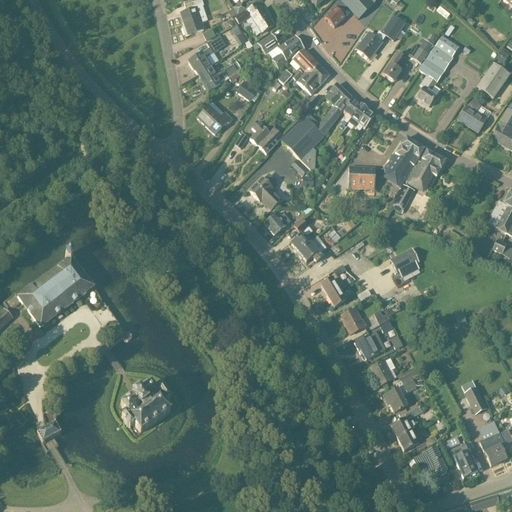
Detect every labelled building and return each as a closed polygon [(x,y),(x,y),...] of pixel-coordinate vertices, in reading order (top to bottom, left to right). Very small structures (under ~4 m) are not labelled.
[(186,13),(179,15),(184,29),(182,30),(185,37),(187,36),(187,38),(204,32),(202,25),(207,23),(202,8),(203,7),(200,0),(190,0),(183,5),(186,13)] [(307,0),(315,10),(327,0),(307,0)] [(334,9),(324,20),(334,30),(344,19),(339,14),(345,8),(358,22),(374,7),(378,0),(337,0),(341,4),(335,10),(334,9)] [(266,16),(267,16),(264,9),(261,11),(257,5),(247,11),(251,17),(250,18),(261,35),(273,27),(266,16)] [(235,19),(239,25),(249,18),(246,12),(235,19)] [(405,26),(392,18),(380,36),(393,44),(405,26)] [(236,37),(241,33),(236,26),(231,29),(236,37)] [(450,28),(445,36),(449,38),(454,31),(450,28)] [(206,43),(215,38),(212,32),(202,37),(206,43)] [(356,52),(368,61),(384,40),(377,35),(374,40),(369,36),(356,52)] [(438,39),(433,36),(428,43),(433,47),(438,39)] [(197,76),(210,68),(205,60),(225,47),(219,38),(207,46),(209,50),(202,55),(192,61),(188,63),(192,69),(194,73),(195,72),(197,76)] [(270,38),(258,46),(264,54),(275,46),(270,38)] [(452,60),(458,50),(442,38),(435,49),(426,62),(419,73),(426,78),(419,88),(423,90),(416,100),(429,109),(436,98),(431,94),(444,74),(453,61),(452,60)] [(287,64),(286,63),(302,52),(303,51),(295,39),(277,51),(281,55),(271,62),(278,71),(287,64)] [(407,58),(412,61),(421,67),(433,49),(424,42),(419,50),(414,47),(407,58)] [(503,51),(497,60),(503,65),(509,56),(503,51)] [(292,62),(305,75),(308,78),(317,68),(303,53),(292,62)] [(402,59),(397,55),(382,77),(393,84),(400,74),(395,69),(402,59)] [(493,101),(510,77),(493,66),(476,90),(493,101)] [(227,79),(224,74),(223,73),(216,77),(210,68),(197,76),(207,93),(221,86),(220,84),(224,82),(223,81),(227,79)] [(230,84),(237,79),(240,78),(240,77),(237,73),(234,68),(224,74),(227,79),(230,84)] [(308,78),(305,75),(297,84),(310,97),(319,88),(328,79),(317,68),(308,78)] [(299,71),(291,78),(295,82),(302,75),(299,71)] [(286,73),(277,82),(283,87),(291,78),(286,73)] [(250,104),(257,94),(243,85),(236,95),(250,104)] [(324,99),(333,109),(315,131),(323,139),(336,121),(351,101),(336,87),(324,99)] [(304,107),(310,111),(310,112),(318,104),(312,98),(309,101),(306,98),(300,104),(304,107)] [(469,108),(467,107),(457,122),(478,135),(486,121),(476,115),(481,107),(472,102),(469,108)] [(348,123),(360,108),(354,103),(342,119),(348,123)] [(228,127),(232,122),(224,114),(221,118),(209,107),(196,120),(214,138),(227,126),(228,127)] [(301,121),(310,111),(304,107),(296,117),(301,121)] [(347,124),(355,130),(367,113),(360,108),(348,123),(347,124)] [(511,113),(507,111),(490,142),(511,154),(511,113)] [(374,119),(367,113),(355,130),(355,131),(359,134),(362,129),(365,131),(374,119)] [(323,139),(315,131),(305,120),(281,144),(315,177),(316,154),(313,152),(323,139)] [(249,142),(257,148),(269,135),(256,124),(251,131),(256,135),(249,142)] [(272,131),(269,135),(257,148),(266,157),(281,140),(272,131)] [(235,148),(240,152),(249,141),(243,137),(235,148)] [(424,152),(405,140),(384,173),(402,185),(424,152)] [(354,149),(351,147),(344,158),(347,160),(354,149)] [(444,163),(426,154),(421,165),(418,165),(410,180),(430,190),(444,163)] [(308,173),(301,167),(295,173),(302,179),(308,173)] [(374,193),(374,171),(348,170),(347,192),(374,193)] [(313,194),(323,179),(320,177),(317,181),(314,180),(313,194)] [(313,188),(313,179),(303,179),(302,188),(313,188)] [(262,181),(249,194),(259,204),(261,202),(271,213),(281,203),(271,192),(272,191),(262,181)] [(414,193),(403,187),(391,210),(402,216),(414,193)] [(492,229),(504,235),(511,225),(511,223),(511,195),(510,194),(503,207),(498,204),(490,219),(495,222),(492,229)] [(285,229),(285,228),(290,224),(283,216),(278,220),(276,217),(264,227),(274,238),(285,229)] [(298,256),(310,245),(305,239),(312,234),(308,229),(301,221),(292,228),(299,236),(301,234),(302,236),(291,245),(294,249),(294,251),(298,256)] [(462,241),(450,232),(446,242),(460,247),(462,241)] [(318,239),(310,245),(298,256),(301,260),(303,259),(307,264),(312,260),(316,265),(322,259),(319,255),(326,250),(321,245),(322,244),(318,239)] [(507,247),(502,244),(503,243),(498,240),(497,242),(492,253),(501,258),(502,257),(510,261),(511,257),(511,250),(506,248),(507,247)] [(410,250),(389,262),(396,275),(417,264),(410,250)] [(40,330),(93,290),(72,263),(70,263),(73,261),(73,257),(71,253),(67,253),(65,256),(64,260),(67,263),(65,262),(17,300),(40,330)] [(342,268),(333,273),(336,278),(345,272),(342,268)] [(320,288),(327,299),(339,292),(332,281),(320,288)] [(339,292),(327,299),(334,310),(345,303),(339,292)] [(360,303),(370,297),(367,292),(357,298),(360,303)] [(397,307),(386,313),(389,318),(400,312),(397,307)] [(0,331),(11,320),(4,312),(0,315),(0,381),(6,376),(0,369),(0,331)] [(350,337),(364,330),(354,312),(341,319),(345,326),(344,327),(350,337)] [(379,327),(389,323),(386,317),(382,318),(379,314),(373,317),(379,327)] [(383,335),(392,330),(389,325),(380,329),(383,335)] [(385,353),(376,334),(353,346),(359,358),(362,356),(365,363),(385,353)] [(402,349),(396,338),(389,342),(395,353),(402,349)] [(373,378),(377,389),(392,382),(384,364),(370,370),(373,378)] [(397,378),(400,384),(411,379),(419,377),(414,368),(408,371),(409,372),(397,378)] [(387,406),(389,405),(394,415),(407,409),(401,398),(416,390),(411,379),(400,384),(395,387),(398,391),(383,398),(387,406)] [(126,414),(122,419),(129,430),(134,427),(140,434),(169,413),(164,406),(169,401),(161,390),(156,394),(150,388),(121,408),(126,414)] [(475,418),(487,412),(476,390),(464,396),(475,418)] [(407,422),(421,415),(418,409),(404,416),(407,422)] [(390,429),(397,442),(411,434),(405,422),(390,429)] [(47,443),(53,440),(60,435),(54,425),(46,429),(41,432),(36,434),(42,445),(47,443)] [(511,443),(511,442),(507,432),(501,435),(506,446),(511,443)] [(423,443),(423,444),(418,446),(411,434),(397,442),(403,454),(414,448),(417,454),(437,444),(434,438),(423,443)] [(503,447),(498,435),(479,444),(484,455),(490,469),(505,462),(499,448),(503,447)] [(448,451),(453,449),(449,442),(444,444),(448,451)] [(462,482),(478,474),(473,464),(478,462),(470,445),(459,450),(462,456),(452,461),(462,482)] [(426,455),(413,461),(421,478),(434,472),(437,478),(446,474),(434,450),(427,453),(426,454),(426,455)] [(479,511),(498,506),(498,505),(505,503),(505,504),(511,502),(511,501),(511,491),(485,500),(474,503),(469,505),(471,511),(479,511)]
